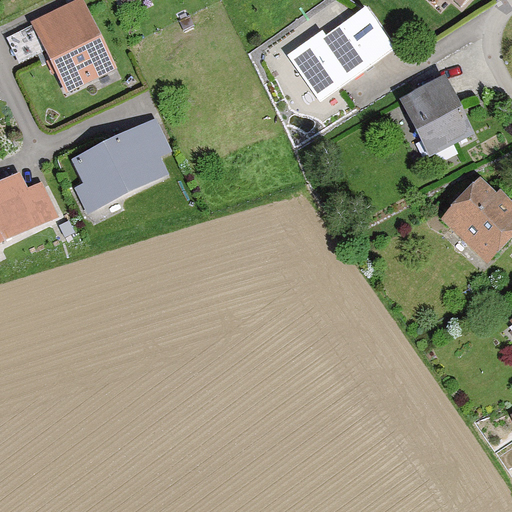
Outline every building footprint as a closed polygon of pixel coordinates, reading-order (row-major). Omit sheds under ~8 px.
[(471,0),(451,0),(462,10),(471,0)] [(119,74),(83,1),(29,27),(65,100),(119,74)] [(394,53),(365,12),(327,39),(324,35),(288,61),(320,106),(394,53)] [(429,158),(433,156),(473,134),(443,77),(398,101),(429,158)] [(181,170),(156,121),(71,162),(83,185),(73,189),(86,216),(181,170)] [(25,191),(18,177),(0,185),(0,246),(59,218),(42,183),(25,191)] [(486,266),(511,239),(511,212),(479,181),(440,221),(486,266)]
